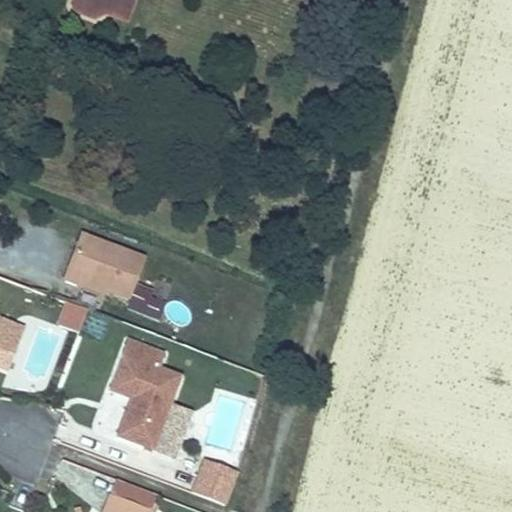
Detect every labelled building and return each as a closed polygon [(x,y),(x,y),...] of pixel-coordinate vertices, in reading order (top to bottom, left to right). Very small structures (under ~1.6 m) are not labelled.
[(95,17),(105,13),(110,0),(72,0),(71,4),(73,9),(95,17)] [(110,0),(105,13),(128,21),(135,0),(110,0)] [(130,300),(145,259),(80,234),(63,279),(79,286),(81,281),(104,290),(130,300)] [(104,290),(81,281),(79,286),(103,295),(104,290)] [(166,301),(136,289),(127,311),(158,323),(166,301)] [(64,302),(56,324),(78,331),(86,309),(64,302)] [(163,320),(188,324),(191,308),(167,303),(163,320)] [(0,321),(0,366),(10,370),(25,329),(1,319),(0,321)] [(129,406),(117,437),(152,450),(181,378),(158,369),(164,354),(129,341),(110,391),(134,400),(131,407),(129,406)] [(225,506),(238,474),(205,461),(192,493),(225,506)] [(117,481),(111,496),(151,511),(156,495),(117,481)] [(111,496),(104,511),(150,511),(151,511),(111,496)]
